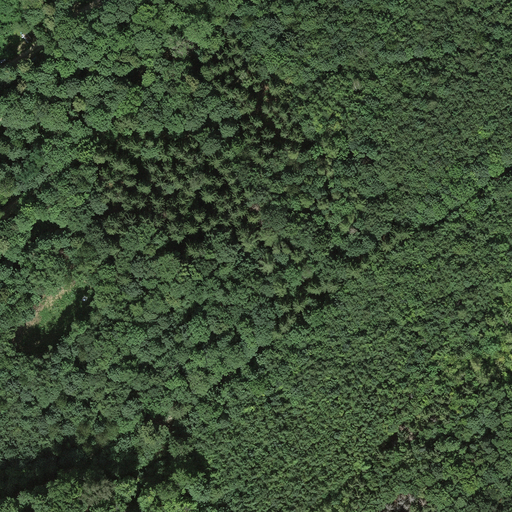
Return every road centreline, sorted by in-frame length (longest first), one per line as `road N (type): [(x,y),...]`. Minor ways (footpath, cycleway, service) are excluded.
road 1 (track): [(511,32),(447,53),(334,70),(211,126),(86,137)]
road 2 (track): [(511,174),(354,274),(175,425)]
road 3 (track): [(244,0),(86,137)]
road 4 (track): [(175,425),(124,438),(63,475),(0,493)]
